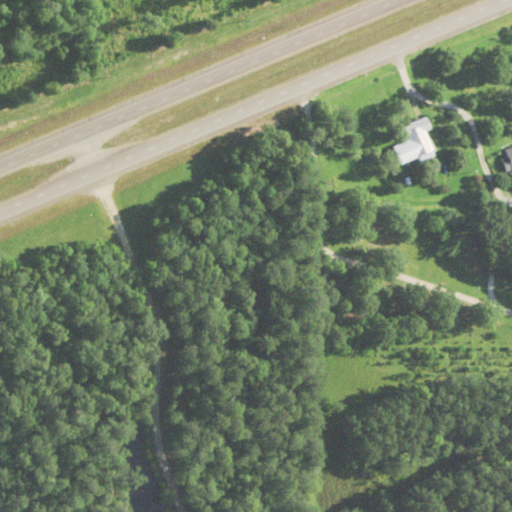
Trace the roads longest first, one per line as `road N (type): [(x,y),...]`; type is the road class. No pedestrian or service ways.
road 1 (primary): [(0,209),(491,0)]
road 2 (primary): [(382,0),(0,160)]
